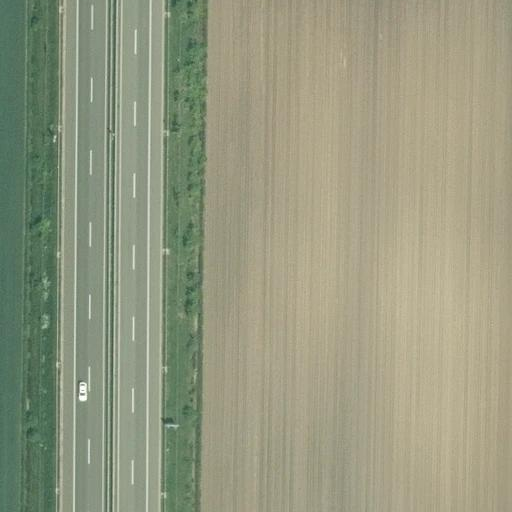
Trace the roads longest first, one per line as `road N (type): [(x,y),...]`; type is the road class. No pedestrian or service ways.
road 1 (motorway): [(134,511),(140,0)]
road 2 (motorway): [(99,0),(94,511)]
